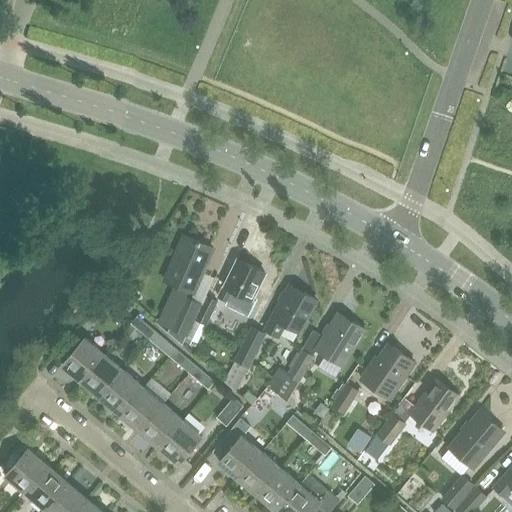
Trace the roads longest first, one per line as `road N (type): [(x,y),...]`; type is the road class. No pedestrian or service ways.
road 1 (tertiary): [(391,238),(211,148),(2,79)]
road 2 (unclassified): [(482,0),(391,238)]
road 3 (residential): [(181,511),(30,386)]
road 4 (tertiary): [(511,321),(391,238)]
